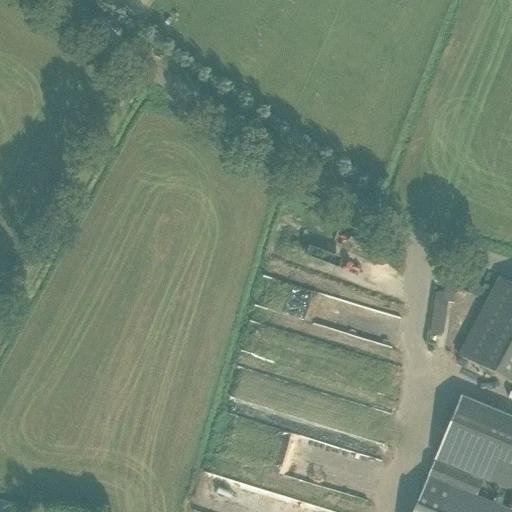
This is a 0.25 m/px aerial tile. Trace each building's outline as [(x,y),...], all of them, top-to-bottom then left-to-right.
[(493,289),(458,357),(511,384),(511,285),(499,279),(493,289)] [(470,284),(466,293),(476,298),(481,290),(470,284)] [(453,414),(434,460),(492,484),(511,438),(453,414)] [(322,441),(305,459),(321,473),(337,455),(322,441)] [(432,464),(412,511),(508,511),(470,497),(476,483),(432,464)] [(215,499),(219,486),(197,480),(193,493),(215,499)] [(284,487),(285,506),(319,505),(318,487),(284,487)]
